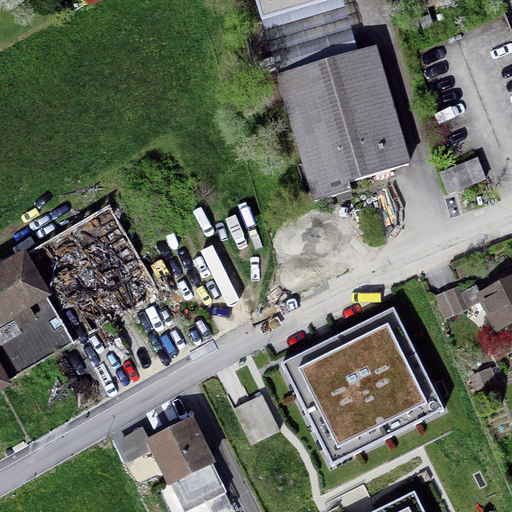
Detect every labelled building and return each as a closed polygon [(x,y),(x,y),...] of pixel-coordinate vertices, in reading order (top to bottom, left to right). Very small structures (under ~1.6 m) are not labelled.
[(323,0),(255,0),(261,19),(323,0)] [(323,0),(261,19),(279,77),(355,55),(338,0),(323,0)] [(355,55),(279,77),(311,196),(410,169),(377,50),(355,55)] [(475,158),(440,172),(449,196),(485,181),(475,158)] [(0,394),(154,304),(106,221),(0,282),(0,394)] [(511,325),(511,282),(477,300),(495,334),(511,325)] [(457,288),(439,295),(447,316),(465,309),(457,288)] [(328,446),(444,397),(407,311),(291,360),(328,446)] [(184,511),(224,492),(189,424),(148,444),(182,511),(184,511)] [(436,511),(425,484),(359,511),(436,511)]
